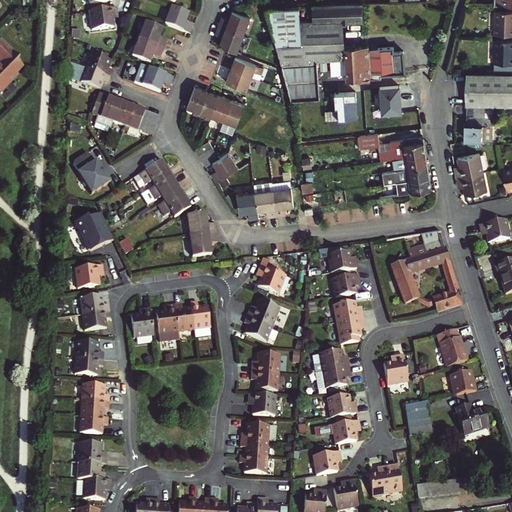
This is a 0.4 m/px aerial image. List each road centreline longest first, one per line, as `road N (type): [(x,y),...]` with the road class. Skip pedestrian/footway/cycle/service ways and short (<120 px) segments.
road 1 (residential): [(141,473),(196,476),(214,464),(230,377),(223,289),(203,279),(142,286),(125,298),(119,314),(135,456)]
road 2 (residential): [(212,0),(172,120),(233,226),(259,237),(451,218)]
road 3 (residential): [(451,218),(439,110),(461,0)]
road 4 (residential): [(478,309),(385,333),(369,347),(385,448)]
